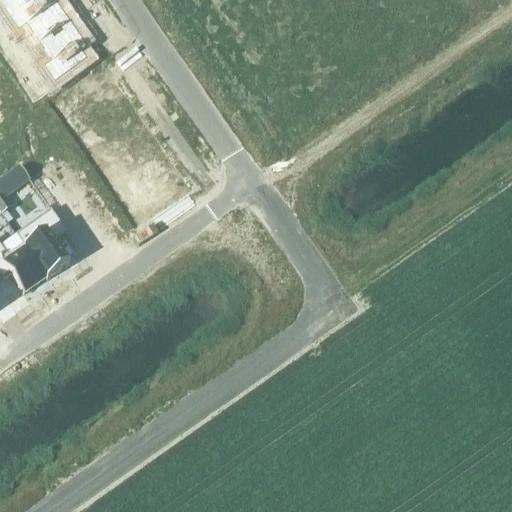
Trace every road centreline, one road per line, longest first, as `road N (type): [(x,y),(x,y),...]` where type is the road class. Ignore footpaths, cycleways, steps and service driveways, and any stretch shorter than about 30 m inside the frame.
road 1 (tertiary): [(251,182),(316,280),(309,323),(47,511)]
road 2 (residential): [(0,360),(251,182)]
road 3 (tertiary): [(122,0),(251,182)]
